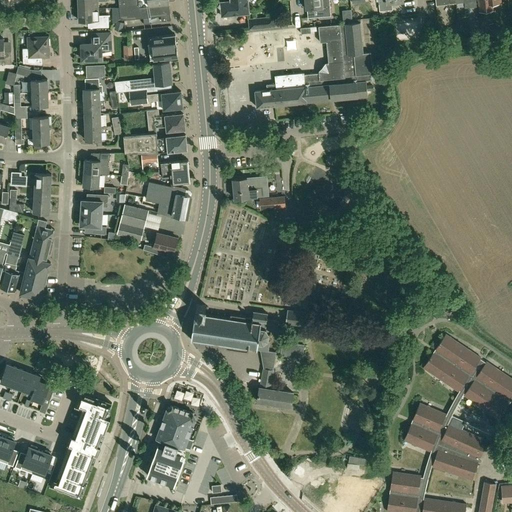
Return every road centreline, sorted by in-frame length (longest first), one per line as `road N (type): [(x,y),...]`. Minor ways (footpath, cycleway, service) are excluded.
road 1 (residential): [(60,333),(68,155)]
road 2 (secondary): [(209,154),(194,0)]
road 3 (secondary): [(184,289),(207,210),(209,154)]
road 4 (residential): [(209,154),(258,149),(272,136),(341,130)]
road 5 (residential): [(68,155),(64,23)]
road 6 (secondary): [(275,485),(210,380)]
